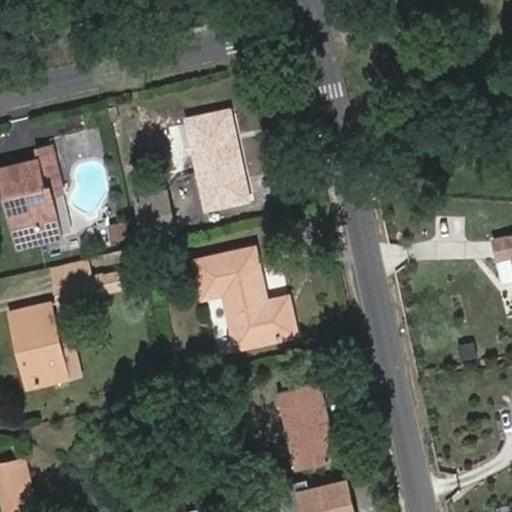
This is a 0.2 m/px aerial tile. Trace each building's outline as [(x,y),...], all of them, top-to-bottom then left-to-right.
[(82,35),(99,31),(95,12),(77,17),(82,35)] [(238,138),(233,110),(223,112),(228,140),(238,138)] [(228,140),(223,112),(190,120),(210,208),(251,198),(238,138),(228,140)] [(64,194),(56,155),(2,168),(9,198),(17,196),(25,231),(60,223),(53,196),(64,194)] [(178,231),(169,192),(140,198),(149,238),(178,231)] [(9,198),(20,245),(62,235),(60,223),(25,231),(17,196),(9,198)] [(511,292),(511,230),(498,234),(511,292)] [(270,299),(258,247),(197,261),(205,296),(220,293),(222,288),(227,291),(239,347),(299,333),(294,306),(272,310),(270,299)] [(108,292),(104,274),(58,285),(62,302),(108,292)] [(294,306),(291,294),(270,299),(272,310),(294,306)] [(62,341),(53,302),(13,311),(30,387),(52,382),(51,374),(68,370),(62,341)] [(52,382),(84,375),(76,338),(62,341),(68,370),(51,374),(52,382)] [(340,459),(323,383),(282,392),(300,468),(340,459)] [(21,511),(42,507),(33,468),(30,459),(5,465),(16,511),(21,511)] [(16,511),(5,465),(1,466),(11,511),(16,511)] [(355,494),(352,481),(346,483),(348,496),(355,494)] [(348,496),(346,483),(305,491),(310,511),(352,511),(352,510),(358,509),(355,494),(348,496)]
